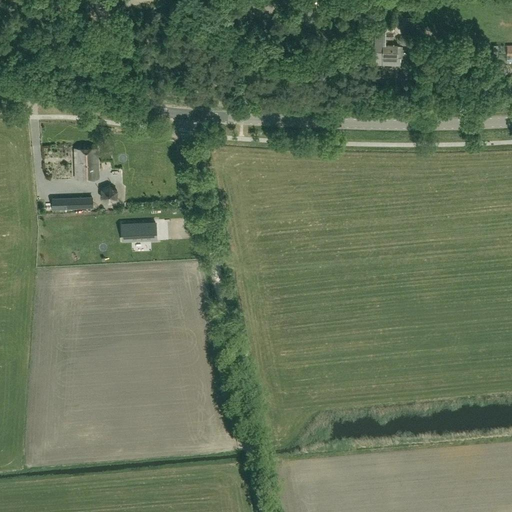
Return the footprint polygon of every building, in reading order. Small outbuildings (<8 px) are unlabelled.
[(314,15),(315,3),(304,2),(303,14),(314,15)] [(386,31),(376,31),(376,40),(393,40),(393,26),(386,26),(386,31)] [(397,45),(384,45),(377,45),(376,63),(397,64),(397,57),(400,57),(400,46),(397,46),(397,45)] [(98,147),(75,148),(76,178),(99,178),(98,147)] [(118,188),(103,188),(104,201),(119,200),(118,188)] [(89,212),(89,202),(69,203),(69,213),(89,212)] [(156,238),(155,222),(122,223),(123,240),(156,238)]
